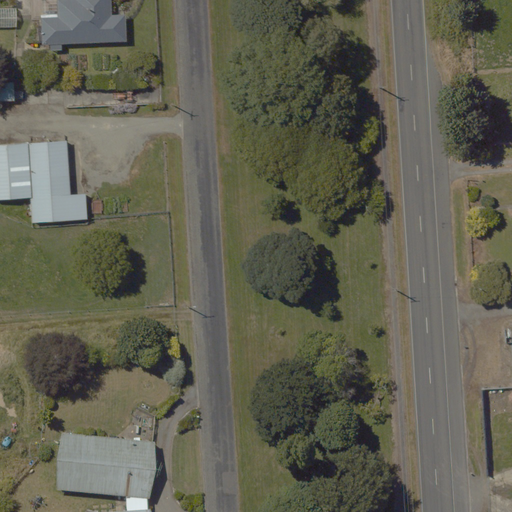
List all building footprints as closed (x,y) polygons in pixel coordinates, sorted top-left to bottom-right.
[(57,0),(58,6),(34,7),(35,46),(120,43),(119,13),(108,13),(107,0),(57,0)] [(17,8),(0,8),(0,26),(18,26),(17,8)] [(13,78),(0,78),(0,100),(14,100),(13,78)] [(67,140),(0,143),(0,196),(30,195),(32,221),(88,218),(86,192),(70,193),(67,140)] [(163,186),(149,187),(150,206),(164,205),(163,186)] [(74,375),(51,373),(49,400),(72,402),(74,375)] [(128,440),(61,435),(57,492),(125,496),(128,440)] [(148,511),(147,498),(125,499),(125,511),(148,511)]
